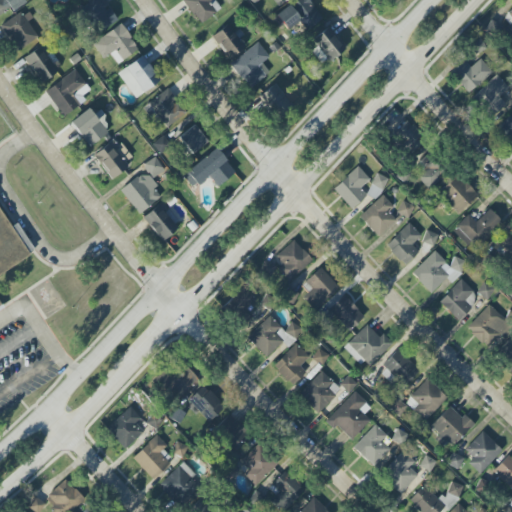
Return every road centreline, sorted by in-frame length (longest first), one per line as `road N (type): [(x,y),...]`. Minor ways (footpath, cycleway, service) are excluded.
road 1 (residential): [(141,0),(294,194),(511,417)]
road 2 (secondary): [(182,311),(478,0)]
road 3 (secondary): [(433,0),(161,288)]
road 4 (residential): [(182,311),(373,511)]
road 5 (residential): [(0,85),(161,288)]
road 6 (residential): [(347,0),(511,187)]
road 7 (secondary): [(161,288),(46,409)]
